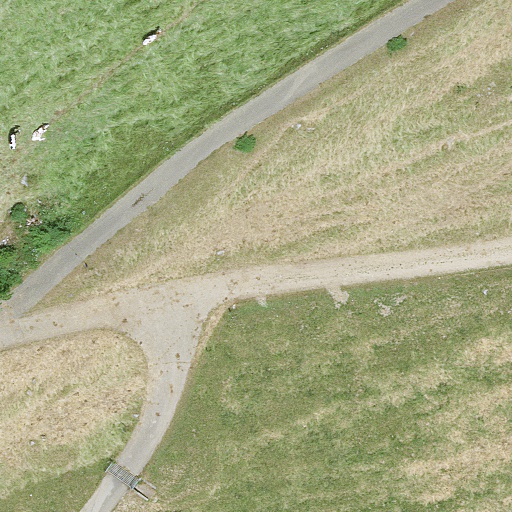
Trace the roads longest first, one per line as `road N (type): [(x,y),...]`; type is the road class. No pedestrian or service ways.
road 1 (track): [(0,336),(165,300),(164,392),(149,431),(94,511)]
road 2 (track): [(165,300),(248,281),(511,251)]
